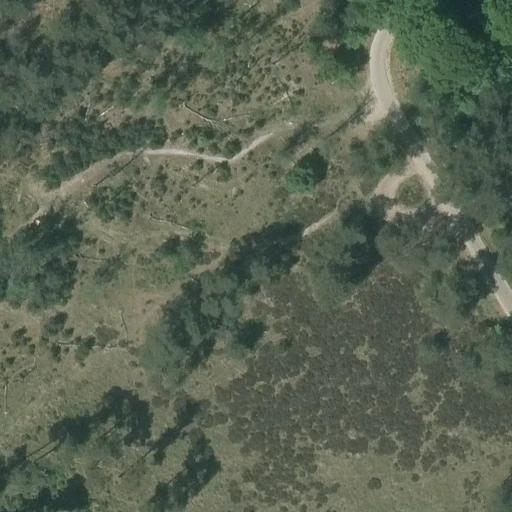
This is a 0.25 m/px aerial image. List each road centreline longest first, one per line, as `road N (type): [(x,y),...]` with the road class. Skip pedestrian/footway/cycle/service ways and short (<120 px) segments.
road 1 (track): [(382,204),(279,243),(239,246),(96,218),(78,196),(83,175),(97,163),(161,152),(230,159),(267,136),(348,117),(380,90)]
road 2 (unclassified): [(404,0),(375,48),(380,90),(511,309)]
road 3 (track): [(462,229),(391,215),(382,204),(421,159)]
